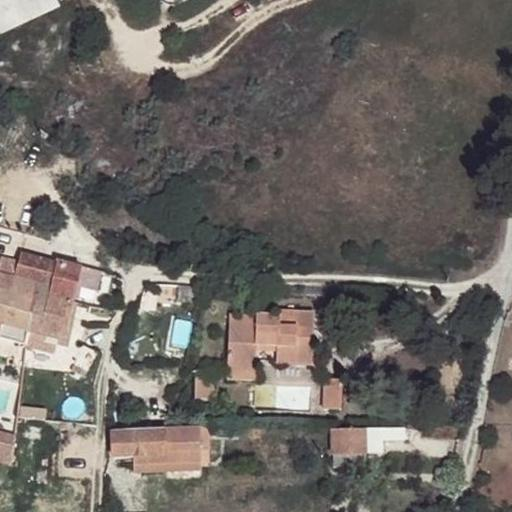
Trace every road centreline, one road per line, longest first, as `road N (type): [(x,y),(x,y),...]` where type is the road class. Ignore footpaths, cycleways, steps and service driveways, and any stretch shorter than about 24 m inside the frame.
road 1 (track): [(45,60),(29,134),(37,186),(73,236),(127,271),(507,280)]
road 2 (track): [(511,227),(459,511)]
